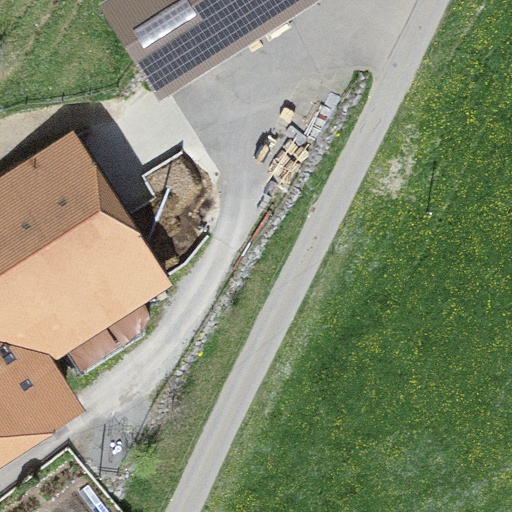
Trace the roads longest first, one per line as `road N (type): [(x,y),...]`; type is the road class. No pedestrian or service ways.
road 1 (track): [(184,511),(428,0)]
road 2 (track): [(0,485),(94,411),(186,297),(335,44)]
road 3 (track): [(0,145),(75,117),(205,99),(335,44),(364,42),(402,54)]
